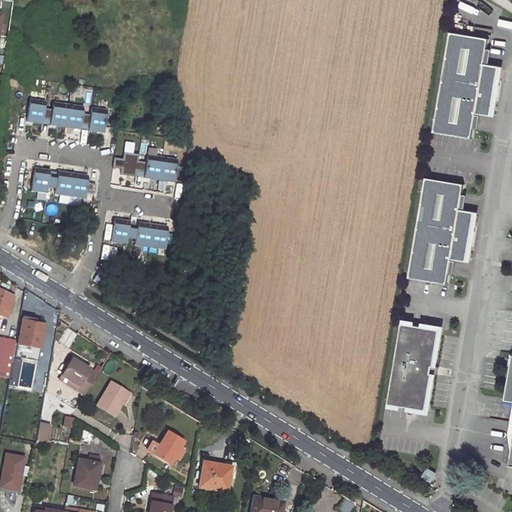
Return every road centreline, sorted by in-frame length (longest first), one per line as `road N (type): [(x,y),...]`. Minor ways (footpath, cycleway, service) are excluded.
road 1 (primary): [(416,511),(68,297)]
road 2 (residential): [(0,230),(20,144),(106,158),(101,196)]
